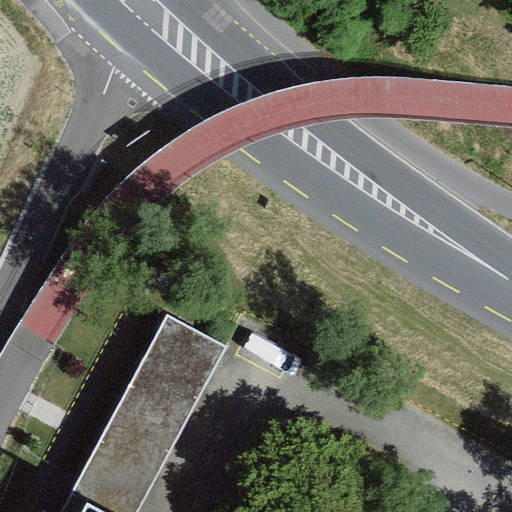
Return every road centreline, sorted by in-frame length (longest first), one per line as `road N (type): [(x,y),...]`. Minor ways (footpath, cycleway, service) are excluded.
road 1 (secondary): [(511,277),(337,162),(143,0)]
road 2 (unclassified): [(133,0),(73,161),(0,317)]
